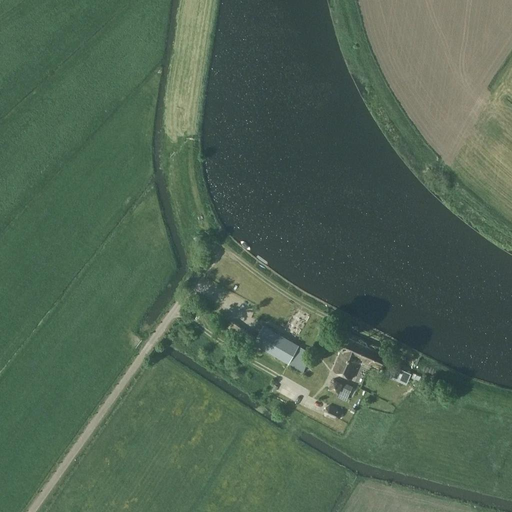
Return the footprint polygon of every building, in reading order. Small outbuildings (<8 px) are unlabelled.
[(243,328),(233,320),(228,327),(236,332),(253,344),(254,342),(257,337),(243,328)] [(264,325),(257,337),(254,342),(288,362),(298,345),(264,325)] [(359,356),(364,345),(340,334),(335,345),(344,348),(335,370),(351,377),(359,356)] [(385,353),(364,345),(359,356),(367,359),(366,360),(380,366),(385,353)] [(312,353),(299,346),(290,364),(303,370),(312,353)] [(406,383),(410,374),(410,373),(386,363),(382,373),(406,383)] [(353,386),(343,381),(342,382),(333,377),(329,388),(339,393),(340,390),(349,394),(353,386)] [(334,419),(338,417),(340,413),(340,409),(330,404),(326,406),(324,411),(324,414),(334,419)]
